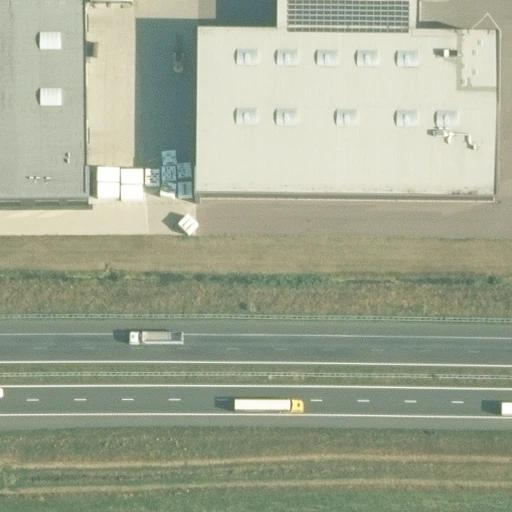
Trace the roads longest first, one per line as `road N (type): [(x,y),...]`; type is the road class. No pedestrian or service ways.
road 1 (motorway): [(511,354),(0,345)]
road 2 (motorway): [(0,402),(511,406)]
